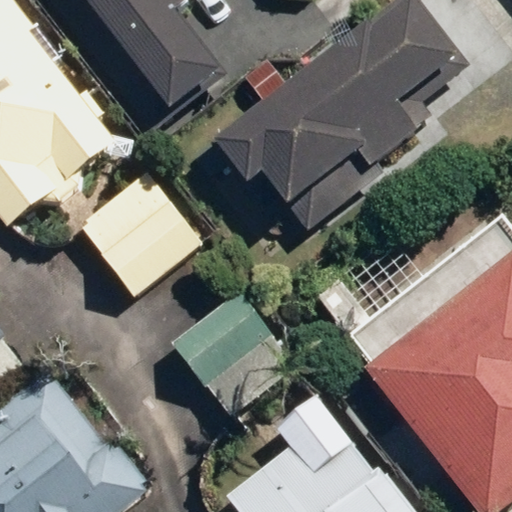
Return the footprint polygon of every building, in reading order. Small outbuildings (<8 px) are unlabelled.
[(22,0),(0,0),(0,199),(20,225),(131,138),(22,0)] [(65,0),(164,127),(270,44),(236,0),(65,0)] [(426,107),(479,66),(427,0),(411,0),(233,138),(273,189),(287,179),(316,215),(437,121),(426,107)] [(212,251),(155,177),(91,226),(148,300),(212,251)] [(511,511),(511,227),(368,339),(502,511),(511,511)] [(387,232),(316,290),(355,337),(426,279),(387,232)] [(314,366),(254,290),(183,345),(243,421),(314,366)] [(0,394),(40,360),(0,313),(0,394)] [(1,424),(0,422),(0,511),(134,511),(164,489),(70,370),(1,424)] [(322,481),(298,450),(233,501),(242,511),(424,511),(370,443),(322,481)]
